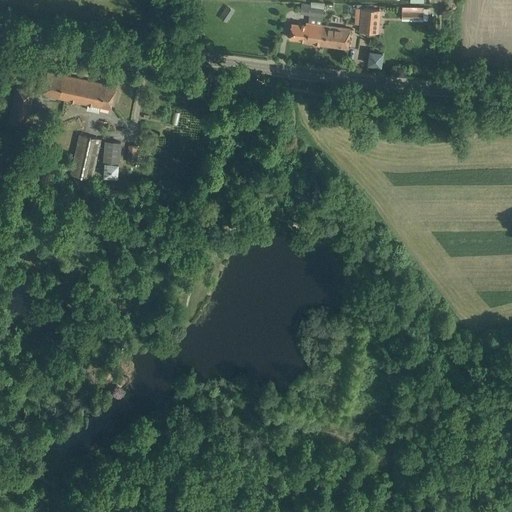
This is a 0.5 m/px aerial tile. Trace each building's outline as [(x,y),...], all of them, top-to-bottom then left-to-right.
[(309,15),(308,22),(306,22),(305,25),(291,23),(289,38),(306,40),(305,42),(319,44),(322,24),(325,4),(310,2),(308,15),(309,15)] [(222,19),(227,21),(234,9),(229,6),(222,19)] [(379,10),(363,8),(361,31),(375,32),(376,20),(378,20),(379,10)] [(322,24),(319,44),(347,48),(350,28),(322,24)] [(366,50),(365,64),(381,66),(382,51),(366,50)] [(99,106),(104,84),(47,71),(42,94),(99,106)] [(104,84),(99,106),(110,108),(116,86),(104,84)] [(15,87),(9,122),(27,126),(34,90),(15,87)] [(79,134),(70,173),(92,178),(101,139),(79,134)] [(119,164),(121,141),(105,140),(103,163),(104,163),(103,177),(117,178),(118,164),(119,164)] [(144,164),(145,146),(129,145),(128,162),(135,163),(135,164),(144,164)]
